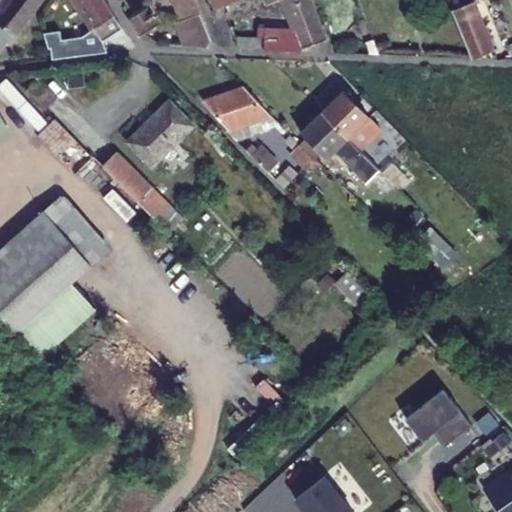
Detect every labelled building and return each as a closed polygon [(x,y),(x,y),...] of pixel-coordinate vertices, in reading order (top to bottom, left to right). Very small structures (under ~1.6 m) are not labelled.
[(15,0),(14,2),(37,15),(47,0),(15,0)] [(88,0),(111,37),(131,26),(115,0),(88,0)] [(182,0),(189,16),(208,10),(211,9),(206,0),(182,0)] [(244,32),(247,44),(310,47),(310,43),(338,35),(323,0),(292,0),(303,24),(266,22),(266,32),(244,32)] [(457,0),(480,54),(503,45),(484,0),(457,0)] [(37,15),(14,2),(4,17),(2,16),(0,18),(0,53),(1,54),(18,35),(20,36),(37,15)] [(137,14),(148,32),(168,20),(158,2),(137,14)] [(183,18),(191,40),(221,42),(208,10),(189,16),(183,18)] [(59,40),(60,55),(103,50),(102,41),(95,41),(94,36),(71,39),(70,26),(53,29),(56,40),(59,40)] [(37,85),(55,104),(67,93),(48,75),(37,85)] [(210,95),(245,136),(264,130),(262,128),(287,119),(252,81),(210,95)] [(332,104),(369,141),(390,121),(353,84),(332,104)] [(0,86),(0,143),(25,129),(0,86)] [(137,138),(161,162),(203,119),(179,95),(137,138)] [(365,163),(380,178),(393,166),(369,141),(332,104),(312,125),(317,130),(335,148),(338,152),(344,146),(363,165),(365,163)] [(207,121),(213,127),(217,123),(212,117),(207,121)] [(52,137),(67,154),(85,136),(69,120),(52,137)] [(310,137),(328,155),(335,148),(317,130),(310,137)] [(301,146),(316,162),(323,156),(300,132),(294,138),(301,146)] [(67,154),(84,170),(101,153),(85,136),(67,154)] [(255,145),(276,167),(287,156),(271,140),(267,144),(262,139),(255,145)] [(111,163),(156,207),(165,198),(156,189),(161,184),(125,149),(111,163)] [(407,152),(393,166),(405,178),(419,165),(407,152)] [(283,174),(291,182),(306,168),(299,160),(283,174)] [(405,178),(393,166),(380,178),(393,191),(405,178)] [(352,180),(363,190),(370,183),(360,173),(352,180)] [(117,244),(72,195),(0,260),(0,300),(48,354),(104,304),(80,278),(117,244)] [(472,425),(443,389),(405,419),(423,441),(433,433),(444,447),(472,425)] [(511,511),(511,473),(487,491),(501,511),(511,511)] [(296,499),(306,511),(352,511),(325,477),(296,499)]
